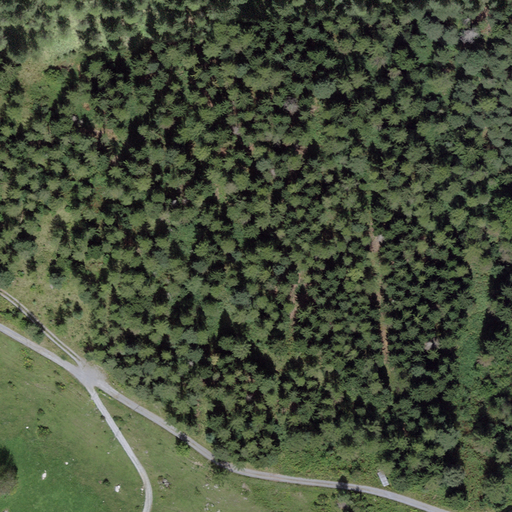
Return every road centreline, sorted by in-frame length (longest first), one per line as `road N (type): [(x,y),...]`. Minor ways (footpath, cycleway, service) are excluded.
road 1 (track): [(83,375),(242,470),(370,490),(441,511)]
road 2 (track): [(146,511),(146,481),(83,375)]
road 3 (track): [(83,375),(77,359),(0,287)]
